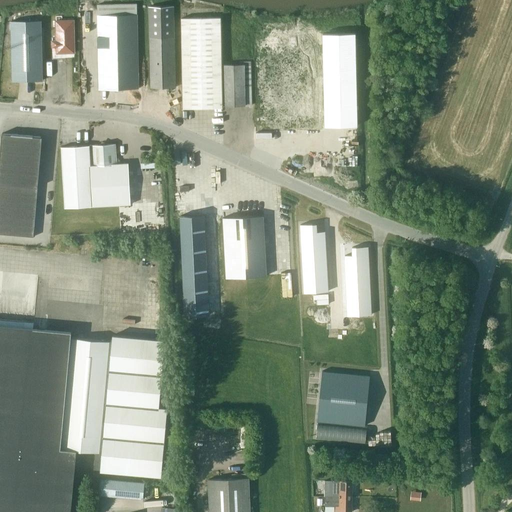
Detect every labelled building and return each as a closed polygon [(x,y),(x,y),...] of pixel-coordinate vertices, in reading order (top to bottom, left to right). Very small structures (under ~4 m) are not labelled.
[(137,14),(136,3),(97,4),(97,15),(98,89),(138,88),(136,14),(137,14)] [(174,87),(172,6),(148,6),(150,87),(174,87)] [(222,107),(220,17),(181,18),(182,108),(222,107)] [(41,20),(11,21),(12,81),(42,80),(41,20)] [(73,20),(56,20),(56,40),(52,40),(52,46),(56,46),(56,52),(74,52),(73,20)] [(325,114),(325,102),(320,102),(318,24),(257,26),(261,142),(320,141),(320,114),(325,114)] [(358,125),(355,33),(323,34),(325,102),(325,114),(325,126),(358,125)] [(251,105),(250,62),(240,62),(240,66),(224,66),(224,106),(251,105)] [(2,134),(0,152),(0,153),(20,155),(22,135),(2,134)] [(22,135),(20,155),(40,157),(41,137),(22,135)] [(115,144),(91,145),(61,147),(64,207),(92,206),(130,204),(127,162),(116,163),(115,144)] [(0,153),(0,163),(19,165),(20,155),(0,153)] [(20,155),(19,165),(39,167),(40,157),(20,155)] [(0,163),(0,173),(18,175),(19,165),(0,163)] [(19,165),(18,175),(38,177),(39,167),(19,165)] [(0,173),(0,183),(17,185),(18,175),(0,173)] [(18,175),(17,185),(37,187),(38,177),(18,175)] [(228,195),(231,176),(221,175),(218,197),(223,198),(224,194),(228,195)] [(0,183),(0,193),(17,195),(17,185),(0,183)] [(17,185),(17,195),(36,197),(37,187),(17,185)] [(0,193),(0,201),(16,203),(17,195),(0,193)] [(17,195),(16,203),(36,204),(36,197),(17,195)] [(0,201),(0,209),(15,211),(16,203),(0,201)] [(16,203),(15,211),(35,212),(36,204),(16,203)] [(0,209),(0,217),(15,219),(15,211),(0,209)] [(15,211),(15,219),(35,220),(35,212),(15,211)] [(203,214),(179,216),(185,316),(209,314),(203,214)] [(263,216),(223,218),(226,278),(266,276),(263,216)] [(0,217),(0,225),(14,227),(15,219),(0,217)] [(15,219),(14,227),(34,228),(35,220),(15,219)] [(316,224),(300,224),(304,292),(328,291),(325,231),(317,232),(316,224)] [(0,225),(0,233),(13,235),(14,227),(0,225)] [(14,227),(13,235),(33,236),(34,228),(14,227)] [(368,246),(352,247),(352,255),(344,256),(347,315),(371,314),(368,246)] [(71,331),(0,325),(0,511),(70,511),(76,450),(94,451),(92,469),(99,469),(99,471),(161,476),(167,407),(159,406),(165,339),(112,334),(111,340),(70,337),(71,331)] [(322,371),(317,421),(365,425),(370,376),(322,371)] [(229,430),(229,423),(208,424),(209,431),(229,430)] [(251,511),(249,478),(209,480),(211,511),(251,511)] [(144,483),(100,479),(99,495),(142,499),(144,483)] [(337,481),(336,496),(353,497),(353,482),(337,481)] [(423,500),(424,491),(413,491),(413,499),(423,500)] [(352,511),(353,497),(336,496),(325,496),(325,506),(336,506),(336,511),(352,511)]
